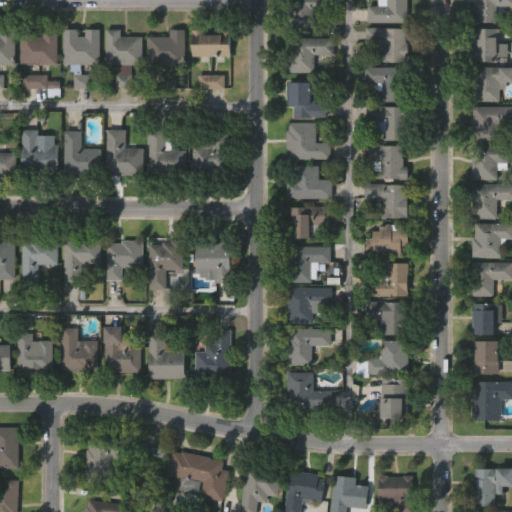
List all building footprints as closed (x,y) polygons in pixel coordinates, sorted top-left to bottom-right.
[(313,11),(313,28),(293,28),(293,14),(288,14),(288,1),(290,1),(290,0),(334,0),(334,11),(313,11)] [(408,0),(408,23),(368,22),(368,6),(381,6),(381,0),(408,0)] [(498,23),(477,23),(477,0),(511,0),(511,6),(498,6),(498,23)] [(0,27),(16,27),(15,64),(0,64),(0,27)] [(409,43),(408,61),(383,61),(383,44),(376,44),(376,39),(367,38),(367,27),(406,29),(406,43),(409,43)] [(496,52),(496,60),(475,60),(476,53),(472,53),(473,27),(498,28),(498,52),(496,52)] [(58,29),(58,65),(33,65),(33,74),(48,75),(48,81),(61,81),(61,97),(48,97),(48,89),(21,88),(21,75),(29,75),(29,65),(21,65),(21,29),(36,29),(36,37),(43,37),(43,29),(58,29)] [(100,29),(100,65),(64,65),(64,29),(79,29),(79,37),(86,37),(85,29),(100,29)] [(121,29),(121,37),(143,37),(143,65),(131,65),(131,74),(133,74),(133,89),(116,89),(115,65),(105,65),(106,29),(121,29)] [(162,64),(148,64),(149,36),(170,37),(171,30),(186,30),(185,65),(162,64)] [(231,30),(231,57),(193,57),(193,31),(201,31),(201,34),(220,34),(220,30),(231,30)] [(302,73),(288,73),(288,48),(290,48),(290,42),(293,42),(293,38),(334,38),(334,55),(315,55),(316,73),(302,73)] [(497,66),(511,66),(511,81),(505,81),(505,89),(499,89),(499,101),(471,101),(471,83),(474,83),(474,66),(497,66)] [(407,81),(407,102),(383,102),(383,91),(378,91),(378,83),(366,83),(366,67),(407,68),(407,81)] [(96,70),(81,70),(81,78),(74,78),(74,70),(60,70),(60,106),(67,106),(67,112),(77,113),(78,106),(96,106),(96,70)] [(139,78),(117,78),(117,70),(102,70),(102,104),(112,104),(112,130),(126,130),(126,105),(139,105),(139,78)] [(145,78),(144,105),(181,105),(181,71),(166,70),(166,78),(145,78)] [(204,89),(199,89),(199,74),(225,75),(225,89),(204,89)] [(54,75),(17,75),(17,105),(53,106),(54,75)] [(0,104),(11,105),(12,77),(0,76),(0,104)] [(316,83),(316,102),(327,102),(327,118),(294,118),(294,106),(287,106),(288,82),(316,83)] [(386,106),(410,107),(409,140),(385,140),(385,133),(375,133),(375,125),(367,125),(367,106),(386,106)] [(496,141),(473,140),(474,106),(511,106),(511,124),(496,124),(496,141)] [(18,129),(45,130),(45,138),(56,138),(57,122),(44,122),(44,116),(18,115),(18,129)] [(70,129),(86,130),(86,116),(70,115),(70,129)] [(195,116),(195,129),(221,129),(220,115),(195,116)] [(316,123),(316,143),(331,143),(331,160),(289,159),(289,151),(287,151),(287,130),(289,130),(289,123),(316,123)] [(59,145),(58,176),(30,175),(30,173),(22,173),(23,130),(38,130),(38,144),(59,145)] [(127,130),(126,148),(144,148),(144,176),(107,175),(108,130),(127,130)] [(83,144),(83,148),(102,149),(102,176),(65,176),(65,131),(83,131),(83,144)] [(166,131),(166,139),(172,139),(172,151),(187,151),(187,169),(150,168),(150,131),(166,131)] [(230,133),(229,176),(193,175),(194,147),(212,148),(212,133),(230,133)] [(385,145),(405,146),(405,167),(408,167),(408,180),(394,179),(394,182),(385,182),(385,179),(382,179),(382,171),(375,171),(375,162),(366,162),(366,145),(385,145)] [(498,180),(473,180),(473,145),(511,145),(511,163),(509,163),(509,170),(498,170),(498,180)] [(0,152),(17,152),(17,176),(0,175),(0,152)] [(320,165),(320,180),(333,180),(333,199),(287,199),(287,165),(320,165)] [(55,185),(51,185),(51,176),(35,176),(35,171),(18,170),(17,210),(55,211),(55,185)] [(122,171),(104,170),(102,216),(139,217),(140,189),(122,189),(122,171)] [(78,171),(61,171),(61,213),(97,214),(97,189),(78,189),(78,171)] [(162,191),(162,174),(145,173),(144,214),(182,215),(182,191),(162,191)] [(223,177),(189,178),(190,212),(224,211),(223,177)] [(387,184),(387,185),(408,185),(408,218),(382,218),(382,201),(365,201),(365,184),(387,184)] [(498,219),(474,218),(474,184),(511,184),(511,200),(498,200),(498,219)] [(12,193),(0,193),(0,215),(12,215),(12,193)] [(299,240),(289,240),(289,208),(331,207),(331,225),(320,225),(320,233),(311,233),(311,240),(299,240)] [(393,224),(399,225),(399,231),(409,231),(409,245),(402,245),(402,254),(398,254),(398,257),(366,255),(366,239),(373,239),(373,231),(380,231),(380,224),(393,224)] [(502,257),(473,257),(473,239),(476,239),(476,224),(511,224),(511,239),(507,239),(507,247),(502,247),(502,257)] [(228,239),(228,243),(234,243),(234,282),(218,282),(218,280),(210,280),(208,277),(208,273),(199,273),(200,243),(206,243),(206,239),(228,239)] [(0,240),(13,240),(13,266),(15,266),(15,280),(0,279),(0,240)] [(26,288),(22,288),(23,242),(28,242),(28,240),(59,240),(58,265),(39,265),(39,288),(26,288)] [(79,285),(79,297),(67,297),(67,285),(64,285),(64,241),(101,240),(101,263),(82,263),(82,285),(79,285)] [(110,281),(107,281),(108,244),(122,244),(122,241),(143,241),(143,268),(122,267),(122,281),(110,281)] [(152,290),(150,290),(150,245),(163,245),(163,243),(183,243),(183,270),(167,270),(167,290),(152,290)] [(315,282),(291,282),(291,247),(334,246),(334,263),(316,263),(315,282)] [(391,295),(367,295),(367,280),(380,280),(380,275),(383,272),(389,272),(389,262),(409,262),(409,294),(391,294),(391,295)] [(511,280),(495,280),(495,284),(503,284),(503,297),(473,297),(474,263),(511,263),(511,280)] [(60,325),(79,325),(79,313),(89,313),(89,306),(97,306),(97,281),(60,281),(60,325)] [(0,319),(11,320),(10,282),(0,282),(0,319)] [(103,321),(122,321),(122,307),(139,307),(139,282),(103,282),(103,321)] [(18,283),(18,323),(34,323),(34,305),(53,305),(54,284),(18,283)] [(192,314),(201,314),(201,323),(226,322),(226,283),(192,284),(192,314)] [(146,330),(162,330),(162,311),(179,311),(179,285),(145,285),(146,330)] [(333,303),(333,314),(314,314),(314,324),(289,324),(289,310),(287,310),(287,288),(333,288),(333,303)] [(409,300),(408,333),(385,333),(385,319),(366,319),(367,300),(409,300)] [(503,322),(503,323),(496,323),(495,336),(473,335),(474,303),(503,305),(503,322)] [(79,328),(79,347),(84,347),(84,341),(101,341),(100,372),(63,371),(64,328),(79,328)] [(123,328),(123,339),(132,339),(132,347),(142,347),(141,373),(105,372),(105,328),(123,328)] [(315,345),(315,364),(290,364),(290,358),(288,358),(289,329),(332,330),(332,345),(315,345)] [(42,330),(42,339),(53,339),(53,369),(19,369),(18,332),(32,332),(32,330),(42,330)] [(231,378),(195,378),(195,352),(205,352),(205,344),(213,344),(213,330),(232,330),(231,378)] [(166,334),(166,345),(175,345),(175,352),(185,352),(185,379),(150,380),(149,334),(166,334)] [(410,340),(409,373),(370,372),(370,376),(357,376),(357,357),(382,358),(382,340),(410,340)] [(500,342),(509,343),(509,354),(500,354),(500,373),(472,373),(472,351),(477,351),(477,342),(500,342)] [(0,345),(13,345),(13,370),(0,370),(0,345)] [(120,367),(101,367),(101,413),(137,413),(137,385),(120,385),(120,367)] [(58,412),(94,411),(94,381),(75,381),(75,368),(58,369),(58,412)] [(314,373),(314,382),(318,382),(321,389),(333,389),(333,409),(287,409),(288,371),(314,371),(314,373)] [(191,417),(227,418),(228,372),(200,372),(200,393),(192,393),(191,417)] [(14,412),(49,411),(49,381),(29,381),(29,374),(13,374),(14,412)] [(146,420),(181,419),(180,392),(161,393),(160,374),(145,375),(146,420)] [(383,418),(376,417),(376,401),(382,401),(383,378),(408,378),(407,417),(383,418)] [(502,419),(473,419),(473,381),(511,381),(511,398),(503,398),(502,419)] [(309,431),(309,413),(283,413),(283,449),(328,449),(328,431),(309,431)] [(377,443),(372,443),(371,458),(399,459),(399,449),(404,449),(404,421),(377,420),(377,443)] [(510,440),(510,422),(467,422),(468,461),(497,460),(497,440),(510,440)] [(19,442),(19,467),(0,466),(0,426),(19,426),(19,442)] [(135,443),(133,459),(127,458),(126,466),(111,464),(109,481),(84,478),(87,448),(89,448),(91,435),(136,441),(135,443)] [(182,451),(225,460),(223,469),(230,470),(224,501),(201,496),(204,481),(202,481),(200,492),(181,489),(183,477),(169,475),(174,451),(182,453),(182,451)] [(282,471),(279,496),(269,495),(268,502),(259,501),(257,511),(241,511),(247,466),(282,471)] [(496,493),(496,504),(502,504),(502,510),(489,510),(489,506),(476,506),(476,495),(473,495),(473,478),(476,478),(476,468),(511,467),(511,485),(505,485),(505,493),(496,493)] [(320,474),(320,477),(326,478),(322,506),(303,503),(301,511),(285,511),(291,473),(299,474),(299,470),(320,474)] [(370,485),(367,508),(348,506),(347,511),(331,511),(335,474),(357,477),(357,484),(370,485)] [(413,475),(413,502),(417,502),(417,511),(395,511),(395,506),(378,505),(379,475),(413,475)] [(0,511),(0,480),(19,480),(18,511),(0,511)] [(224,511),(225,511),(218,510),(220,501),(169,491),(165,511),(224,511)] [(129,505),(128,511),(85,511),(86,505),(88,506),(88,499),(129,505)]
